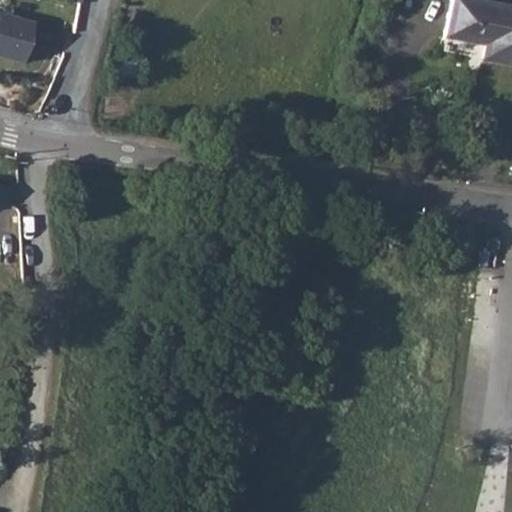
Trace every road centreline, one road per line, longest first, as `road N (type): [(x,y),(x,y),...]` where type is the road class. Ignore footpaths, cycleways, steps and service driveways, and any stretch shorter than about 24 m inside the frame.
road 1 (residential): [(67,148),(511,211)]
road 2 (unclassified): [(29,141),(45,335),(19,511)]
road 3 (unclassified): [(67,148),(92,0)]
